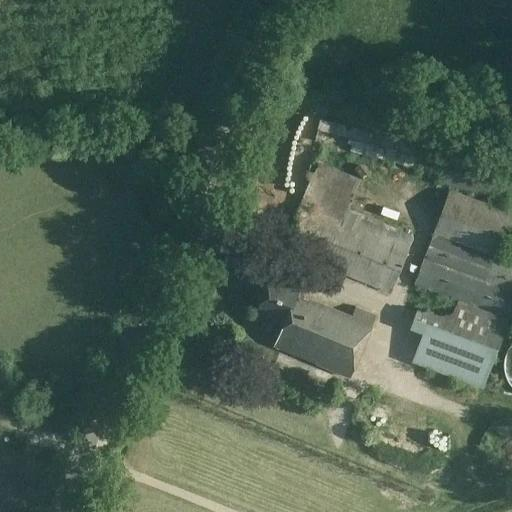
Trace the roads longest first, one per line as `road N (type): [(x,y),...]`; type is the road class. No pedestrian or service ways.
road 1 (tertiary): [(55,511),(270,0)]
road 2 (track): [(82,448),(237,511)]
